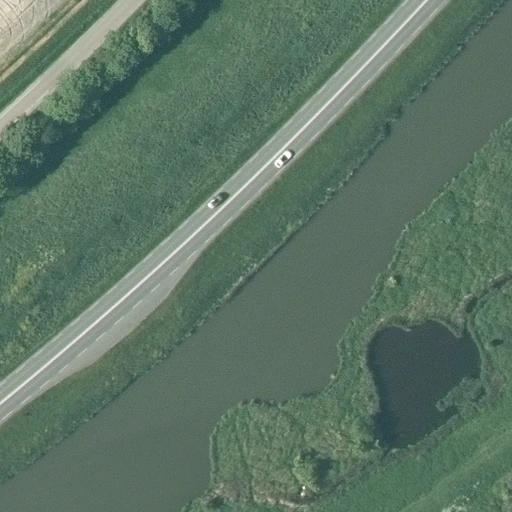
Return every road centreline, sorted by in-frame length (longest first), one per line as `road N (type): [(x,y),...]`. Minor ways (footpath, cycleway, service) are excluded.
road 1 (primary): [(0,403),(250,180),(426,0)]
road 2 (unclassified): [(0,132),(140,0)]
road 3 (track): [(511,437),(411,511)]
